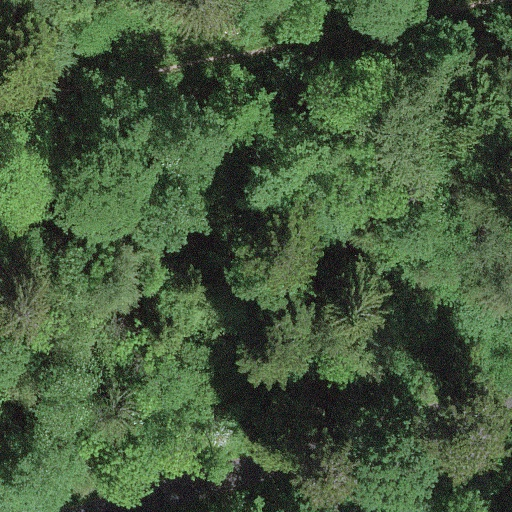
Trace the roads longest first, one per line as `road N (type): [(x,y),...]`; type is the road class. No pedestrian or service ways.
road 1 (unclassified): [(106,511),(511,398)]
road 2 (track): [(0,109),(395,0)]
